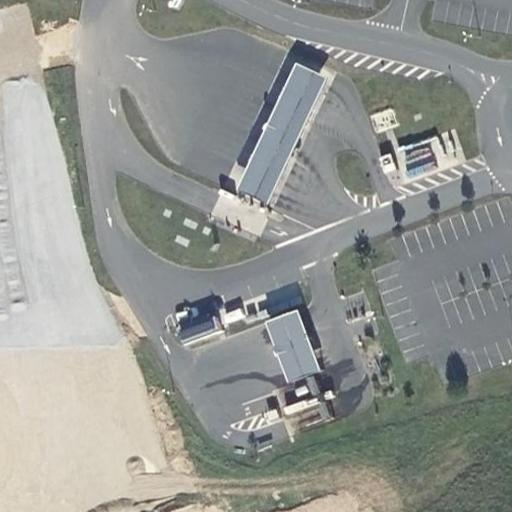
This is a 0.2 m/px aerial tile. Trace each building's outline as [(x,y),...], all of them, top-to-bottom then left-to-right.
[(297,65),(238,192),(270,207),(329,80),(297,65)] [(66,77),(3,80),(9,221),(0,221),(0,345),(78,342),(76,311),(66,77)] [(442,135),(396,148),(404,178),(450,164),(442,135)] [(383,159),(388,174),(399,171),(393,155),(383,159)] [(271,324),(294,383),(326,373),(303,311),(271,324)] [(181,348),(219,334),(214,321),(176,335),(181,348)]
